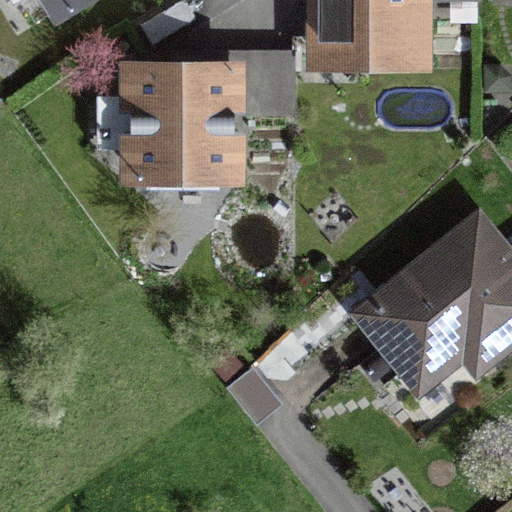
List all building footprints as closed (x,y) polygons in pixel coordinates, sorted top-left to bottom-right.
[(56,0),(66,15),(90,0),(56,0)] [(424,0),(305,0),(308,68),(427,64),(424,0)] [(284,110),(284,49),(245,49),(246,110),(284,110)] [(241,181),(241,58),(118,59),(119,182),(241,181)] [(487,382),(511,362),(511,226),(494,203),(357,312),(426,398),(471,362),(487,382)]
